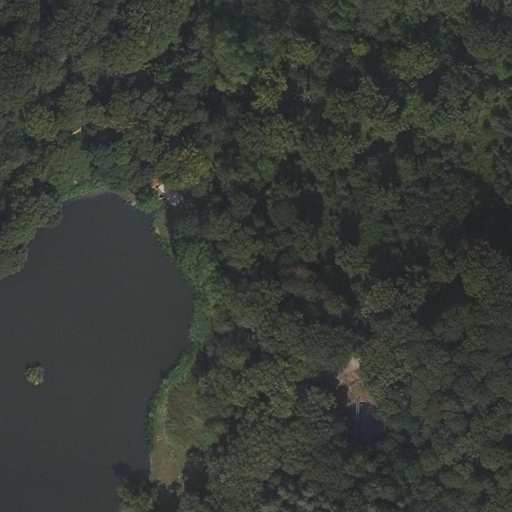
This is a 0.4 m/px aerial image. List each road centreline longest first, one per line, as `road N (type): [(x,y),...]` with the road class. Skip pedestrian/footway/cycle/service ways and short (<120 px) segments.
road 1 (track): [(121,75),(229,190),(330,374)]
road 2 (track): [(314,388),(103,96)]
road 3 (track): [(511,268),(455,290),(330,374)]
road 4 (track): [(330,374),(303,403),(245,511)]
road 5 (track): [(0,11),(121,75)]
